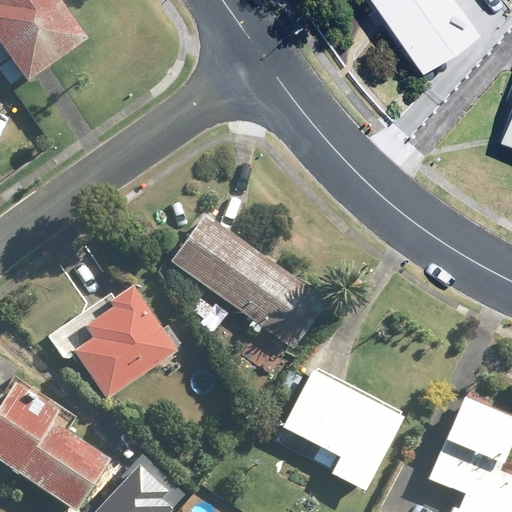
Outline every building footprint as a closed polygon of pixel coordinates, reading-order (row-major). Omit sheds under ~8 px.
[(1,0),(2,1),(0,2),(0,35),(3,39),(0,41),(0,62),(16,83),(29,73),(33,79),(93,33),(67,0),(1,0)] [(437,0),(351,0),(408,80),(466,40),(437,0)] [(511,112),(501,140),(511,144),(511,112)] [(209,212),(174,260),(290,346),(325,299),(209,212)] [(312,246),(301,256),(329,288),(341,277),(312,246)] [(181,349),(135,285),(108,300),(114,307),(88,325),(96,336),(76,351),(111,399),(181,349)] [(403,410),(314,368),(278,442),(367,485),(403,410)] [(301,375),(290,369),(275,400),(287,406),(301,375)] [(20,382),(0,409),(0,458),(73,511),(114,455),(60,416),(62,413),(20,382)] [(511,448),(511,411),(469,393),(431,477),(467,493),(458,511),(511,511),(511,470),(504,467),(511,448)] [(97,511),(169,511),(185,495),(146,460),(97,511)]
